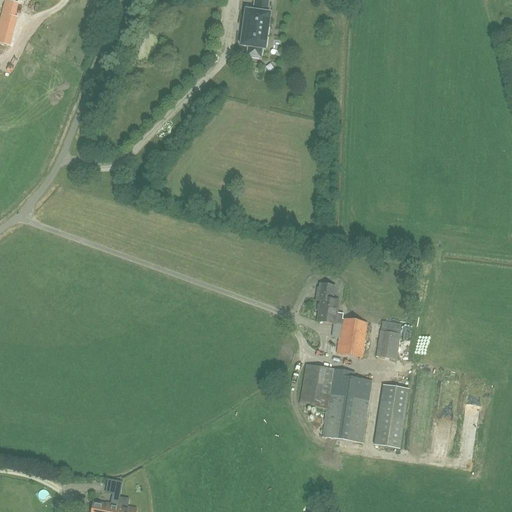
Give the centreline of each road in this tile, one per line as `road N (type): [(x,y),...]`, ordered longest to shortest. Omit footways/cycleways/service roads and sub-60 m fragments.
road 1 (unknown): [(288,316),(18,215)]
road 2 (unclassified): [(0,230),(53,177),(124,0)]
